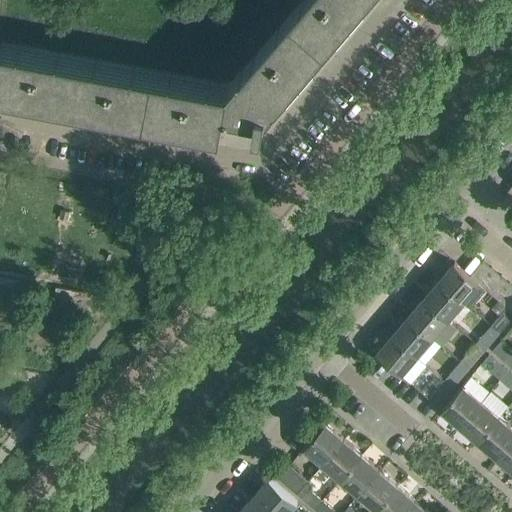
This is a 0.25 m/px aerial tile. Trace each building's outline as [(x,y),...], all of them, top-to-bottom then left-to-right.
[(224,107),(226,108),(257,113),(254,125),(264,126),(266,112),(265,106),(276,101),(277,101),(363,0),(301,0),(242,69),(241,69),(240,70),(229,83),(224,107)] [(0,88),(221,130),(226,108),(224,107),(229,83),(3,41),(3,40),(2,40),(0,48),(0,88)] [(483,259),(470,274),(479,282),(492,267),(483,259)] [(479,282),(470,274),(454,261),(439,280),(463,300),(470,306),(485,288),(479,282)] [(66,266),(61,278),(73,283),(78,270),(66,266)] [(492,267),(479,282),(485,288),(488,290),(501,275),(492,267)] [(510,283),(501,275),(488,290),(497,298),(510,283)] [(439,280),(423,298),(447,318),(463,300),(439,280)] [(497,298),(506,306),(511,298),(511,284),(510,283),(497,298)] [(74,308),(76,298),(55,295),(54,305),(74,308)] [(423,298),(408,316),(432,337),(447,318),(423,298)] [(511,310),(507,306),(491,325),(500,332),(511,317),(511,310)] [(408,316),(392,334),(417,355),(432,337),(408,316)] [(484,350),(500,332),(491,325),(476,343),(484,350)] [(392,334),(376,352),(383,358),(411,382),(427,364),(426,363),(417,355),(392,334)] [(493,349),(511,365),(511,364),(511,350),(500,341),(493,349)] [(476,343),(460,361),(469,368),(484,350),(476,343)] [(489,354),(481,363),(500,378),(507,370),(489,354)] [(460,361),(445,379),(453,386),(469,368),(460,361)] [(511,373),(507,370),(500,378),(511,388),(511,373)] [(437,405),(453,386),(445,379),(429,397),(437,405)] [(461,424),(481,400),(463,384),(442,408),(461,424)] [(481,400),(461,424),(479,440),(499,416),(509,405),(490,389),(481,400)] [(497,455),(511,437),(511,426),(499,416),(479,440),(497,455)] [(304,446),(323,462),(344,438),(325,422),(304,446)] [(511,437),(497,455),(511,468),(511,437)] [(323,462),(314,472),(323,480),(332,470),(341,478),(362,453),(344,438),(323,462)] [(341,478),(359,493),(380,469),(362,453),(341,478)] [(297,492),(304,484),(308,479),(290,464),(278,477),(297,492)] [(398,484),(380,469),(359,493),(377,509),(398,484)] [(254,496),(272,511),(287,511),(297,501),(269,477),(254,496)] [(297,492),(315,508),(322,499),(304,484),(297,492)] [(377,509),(380,511),(405,511),(416,500),(398,484),(377,509)] [(239,511),(272,511),(254,496),(239,511)] [(336,511),(322,499),(315,508),(319,511),(336,511)] [(429,511),(416,500),(405,511),(429,511)]
